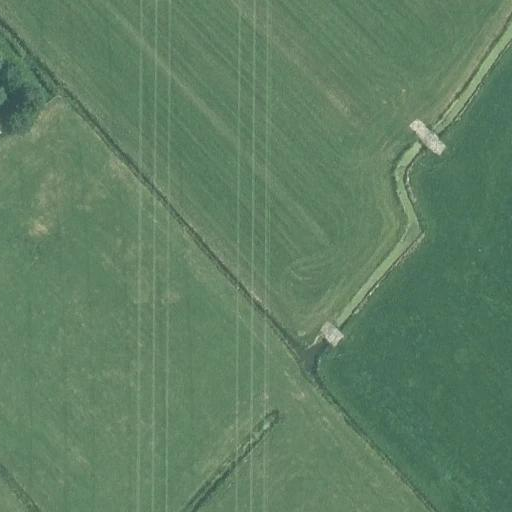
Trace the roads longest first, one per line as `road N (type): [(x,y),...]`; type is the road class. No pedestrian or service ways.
road 1 (track): [(511,89),(458,163),(422,129)]
road 2 (track): [(458,163),(443,201),(444,287)]
